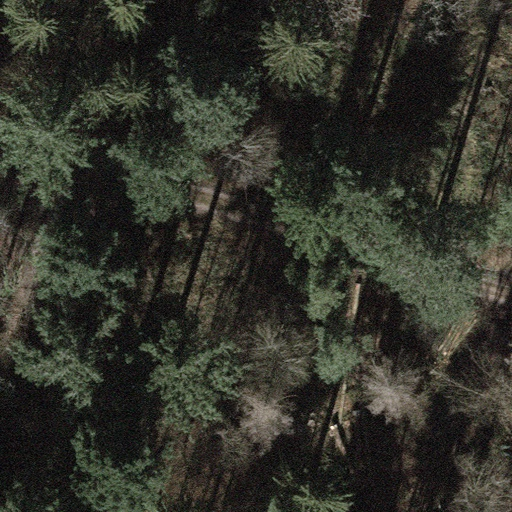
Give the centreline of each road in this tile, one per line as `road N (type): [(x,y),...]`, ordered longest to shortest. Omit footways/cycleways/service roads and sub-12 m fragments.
road 1 (track): [(0,130),(511,290)]
road 2 (track): [(48,147),(83,511)]
